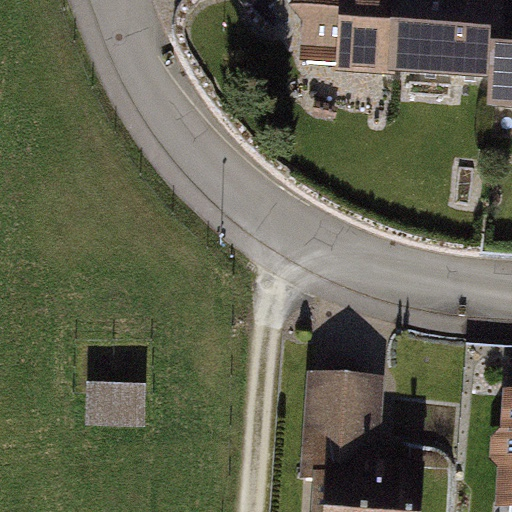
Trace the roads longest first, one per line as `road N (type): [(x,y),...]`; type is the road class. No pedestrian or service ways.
road 1 (residential): [(116,0),(167,114),(212,173),(278,228),(385,269),(511,295)]
road 2 (track): [(278,228),(253,511)]
